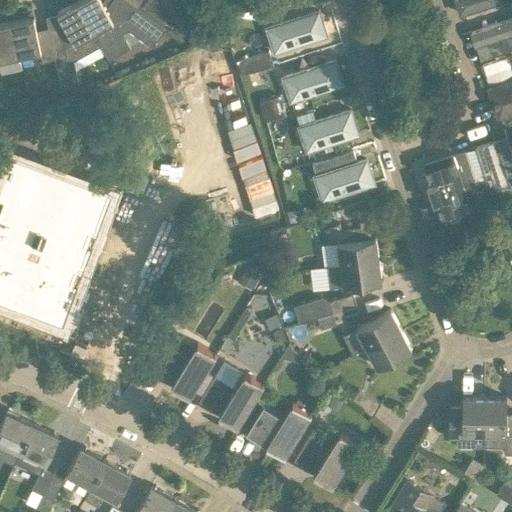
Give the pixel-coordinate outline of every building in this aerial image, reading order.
[(79,0),(77,2),(94,32),(104,49),(106,48),(126,37),(123,33),(129,29),(152,47),(166,28),(138,6),(129,0),(111,0),(106,8),(101,0),(79,0)] [(166,0),(144,0),(143,3),(163,19),(173,6),(166,0)] [(511,0),(460,0),(465,19),(511,5),(511,0)] [(62,31),(50,34),(55,59),(63,95),(78,89),(72,59),(99,44),(103,50),(104,49),(94,32),(77,2),(57,12),(68,31),(62,32),(62,31)] [(327,34),(319,10),(267,27),(275,51),(327,34)] [(12,21),(19,56),(41,51),(43,61),(55,59),(50,34),(38,36),(34,17),(12,21)] [(511,18),(470,31),(479,59),(511,48),(511,18)] [(0,70),(0,69),(0,59),(19,56),(12,21),(0,23),(0,70)] [(270,52),(243,60),(247,73),(274,65),(270,52)] [(335,59),(283,76),(291,101),(343,84),(335,59)] [(511,81),(487,89),(497,122),(511,117),(511,81)] [(159,93),(156,85),(145,89),(147,97),(159,93)] [(147,97),(150,104),(161,101),(159,93),(147,97)] [(258,101),(264,121),(285,114),(279,95),(258,101)] [(164,109),(161,101),(150,104),(152,112),(164,109)] [(164,109),(152,112),(155,120),(166,116),(164,109)] [(359,133),(351,109),(299,126),(307,150),(359,133)] [(157,127),(169,124),(166,116),(155,120),(157,127)] [(157,127),(160,135),(171,131),(169,124),(157,127)] [(171,131),(160,135),(162,143),(174,139),(171,131)] [(511,191),(511,145),(509,136),(478,145),(495,197),(511,191)] [(162,143),(164,150),(176,146),(174,139),(162,143)] [(178,154),(176,146),(164,150),(167,158),(178,154)] [(446,152),(426,157),(441,210),(461,204),(446,152)] [(181,162),(178,154),(167,158),(169,165),(181,162)] [(0,297),(63,321),(111,192),(13,155),(0,190),(0,297)] [(374,183),(366,158),(314,175),(322,200),(374,183)] [(172,173),(183,169),(181,162),(169,165),(172,173)] [(186,177),(183,169),(172,173),(174,181),(185,177),(186,177)] [(487,178),(475,182),(482,204),(494,200),(487,178)] [(482,204),(475,182),(462,186),(469,208),(482,204)] [(340,264),(379,258),(375,236),(374,236),(354,239),(353,227),(342,228),(339,222),(324,228),(330,243),(337,240),(338,249),(340,264)] [(380,281),(382,281),(379,258),(340,264),(326,266),(329,287),(380,280),(380,281)] [(299,321),(332,310),(332,312),(357,304),(353,292),(352,292),(352,293),(330,300),(321,295),(293,304),(299,321)] [(357,304),(332,312),(336,323),(360,316),(361,316),(357,304)] [(357,327),(367,346),(401,328),(390,308),(389,309),(390,309),(357,327)] [(412,348),(401,328),(367,346),(377,366),(410,349),(412,348)] [(152,369),(172,383),(171,385),(189,396),(216,353),(198,342),(188,357),(167,344),(152,369)] [(199,399),(220,412),(219,414),(237,426),(264,383),(245,371),(236,387),(215,374),(199,399)] [(380,402),(359,388),(352,398),(373,415),(381,402),(380,401),(380,402)] [(462,431),(484,432),(485,396),(463,396),(462,407),(449,406),(449,437),(462,437),(462,431)] [(511,412),(507,412),(507,396),(485,396),(484,432),(484,445),(504,445),(504,452),(511,451),(511,412)] [(247,429),(267,442),(266,444),(284,455),(311,412),(293,401),(283,416),(263,403),(247,429)] [(0,440),(20,449),(32,423),(7,411),(0,425),(0,440)] [(58,434),(32,423),(20,449),(46,461),(58,434)] [(294,458),(315,471),(314,473),(332,485),(359,442),(340,431),(331,446),(310,433),(294,458)] [(92,485),(106,459),(81,446),(67,471),(92,485)] [(130,473),(106,459),(92,485),(85,498),(98,505),(105,492),(117,498),(130,473)] [(43,494),(53,473),(42,468),(32,488),(43,494)] [(53,473),(43,494),(37,506),(47,511),(64,479),(53,473)] [(511,478),(508,476),(497,491),(511,500),(511,478)] [(439,511),(446,503),(432,494),(408,480),(392,506),(401,511),(439,511)] [(141,511),(168,511),(176,498),(151,484),(137,510),(141,511)] [(453,511),(475,511),(469,508),(478,495),(469,490),(461,503),(460,502),(453,511)] [(200,511),(176,498),(168,511),(200,511)]
